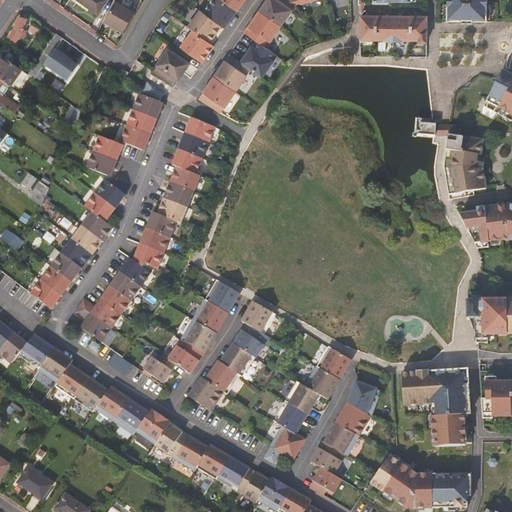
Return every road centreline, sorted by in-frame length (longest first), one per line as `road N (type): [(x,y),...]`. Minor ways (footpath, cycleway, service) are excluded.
road 1 (residential): [(170,407),(46,333),(120,234),(182,96),(252,0)]
road 2 (residential): [(358,358),(287,480)]
road 3 (residential): [(170,407),(248,293)]
road 4 (residential): [(170,407),(287,480)]
